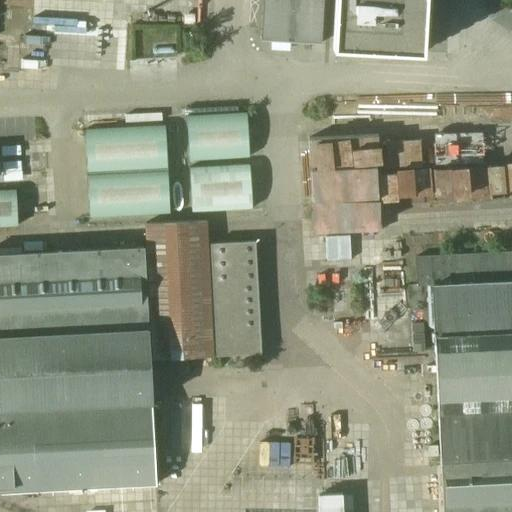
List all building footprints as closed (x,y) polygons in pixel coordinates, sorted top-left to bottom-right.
[(261,0),(259,39),(320,42),(322,0),(335,0),(333,48),(422,53),(424,0),(261,0)] [(246,114),(186,117),(188,160),(248,157),(246,114)] [(164,124),(84,128),(87,171),(166,167),(164,124)] [(249,165),(189,168),(191,211),(251,208),(249,165)] [(166,170),(87,174),(89,217),(168,213),(166,170)] [(15,190),(0,190),(0,226),(17,225),(15,190)] [(145,232),(152,360),(212,357),(205,220),(145,223),(145,232)] [(210,244),(216,356),(260,353),(254,242),(210,244)] [(0,492),(109,486),(155,484),(142,247),(0,254),(0,492)] [(511,511),(511,252),(415,257),(417,284),(407,284),(408,310),(433,309),(442,511),(511,511)] [(423,320),(411,321),(412,349),(424,348),(423,320)] [(438,511),(436,468),(403,470),(405,511),(438,511)]
